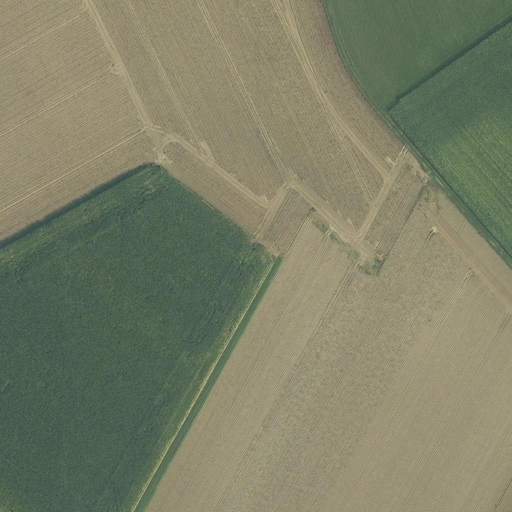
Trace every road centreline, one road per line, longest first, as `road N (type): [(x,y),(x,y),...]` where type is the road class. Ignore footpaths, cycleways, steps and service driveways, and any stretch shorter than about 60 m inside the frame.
road 1 (track): [(511,262),(351,79),(323,0)]
road 2 (track): [(136,511),(269,265)]
